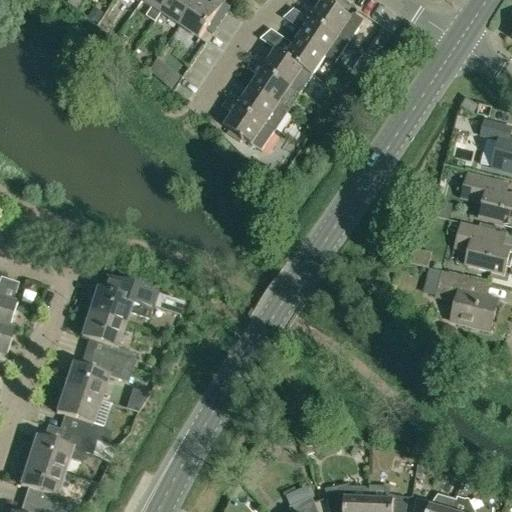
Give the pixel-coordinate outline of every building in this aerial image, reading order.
[(161,15),(170,0),(143,0),(142,2),(136,10),(155,23),(161,15)] [(180,27),(198,1),(196,0),(170,0),(161,15),(180,27)] [(198,1),(180,27),(199,40),(224,4),(218,0),(215,0),(210,9),(198,1)] [(353,14),(350,18),(324,1),(316,14),(306,7),(301,14),(348,45),(364,22),(353,14)] [(335,64),(348,45),(301,14),(297,21),(307,28),(299,40),(325,58),(335,64)] [(382,31),(378,38),(387,44),(391,37),(382,31)] [(116,43),(123,48),(129,39),(121,34),(116,43)] [(312,78),(325,58),(299,40),(291,52),(280,45),(276,52),(303,70),(302,71),(312,78)] [(300,96),(312,78),(302,71),(303,70),(276,52),(268,64),(258,57),(253,64),(300,96)] [(287,115),(300,96),(253,64),(249,71),(259,78),(250,90),(287,115)] [(355,92),(344,85),(338,94),(349,101),(355,92)] [(275,133),(287,115),(250,90),(242,102),(232,95),(228,102),(275,133)] [(466,100),(461,108),(473,116),(478,107),(466,100)] [(261,153),(275,133),(228,102),(223,109),(233,116),(225,128),(261,153)] [(511,174),(511,141),(509,141),(511,130),(511,129),(485,123),(481,138),(488,140),(481,165),(493,168),(492,170),(511,174)] [(468,176),(462,200),(484,206),(480,221),(511,228),(511,199),(496,196),(499,184),(468,176)] [(494,232),(489,231),(462,224),(455,251),(469,254),(465,267),(504,277),(511,251),(490,246),(494,232)] [(442,273),(435,300),(456,305),(451,324),(490,333),(498,302),(465,293),(468,280),(442,273)] [(106,278),(102,292),(101,291),(99,289),(95,288),(92,290),(89,292),(89,296),(90,299),(92,302),(88,314),(125,326),(128,314),(148,321),(157,294),(106,278)] [(0,327),(5,329),(6,329),(14,305),(0,300),(0,286),(0,285),(0,327)] [(117,350),(125,326),(88,314),(80,339),(109,348),(104,361),(132,370),(136,356),(117,350)] [(11,331),(6,329),(5,329),(0,327),(0,354),(3,356),(11,331)] [(127,384),(132,370),(104,361),(100,375),(72,366),(64,390),(100,402),(108,378),(127,384)] [(79,437),(96,443),(107,446),(112,432),(92,426),(100,402),(64,390),(56,415),(84,424),(79,437)] [(137,415),(148,396),(132,391),(125,411),(137,415)] [(96,443),(79,437),(68,434),(64,447),(35,438),(27,463),(64,474),(68,461),(80,465),(84,454),(91,457),(96,443)] [(311,446),(304,448),(306,456),(314,453),(312,447),(311,446)] [(56,498),(64,474),(27,463),(20,487),(49,497),(44,510),(50,511),(73,511),(76,505),(56,498)] [(368,511),(369,488),(368,492),(350,491),(349,486),(325,491),(329,511),(368,511)] [(405,511),(408,500),(388,497),(388,489),(369,488),(368,511),(405,511)] [(453,511),(456,501),(438,496),(433,503),(416,501),(414,511),(453,511)] [(317,511),(311,497),(289,506),(289,507),(291,511),(289,511),(317,511)] [(470,511),(465,501),(457,499),(456,501),(453,511),(470,511)]
